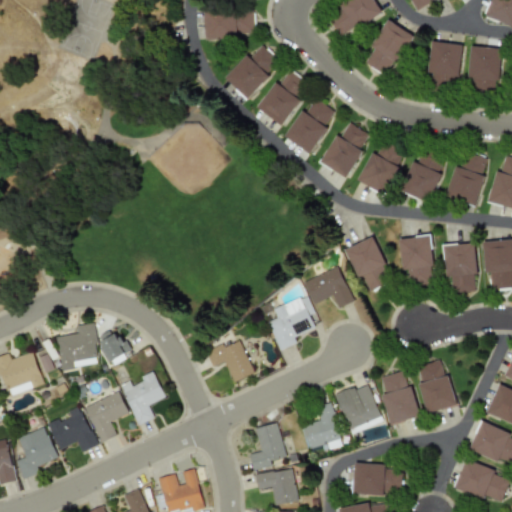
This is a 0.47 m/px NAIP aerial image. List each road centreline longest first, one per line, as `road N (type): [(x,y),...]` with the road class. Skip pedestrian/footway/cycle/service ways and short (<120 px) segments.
road 1 (residential): [(18,511),(210,425),(349,348)]
road 2 (residential): [(0,328),(55,299),(98,295),(122,303),(141,312),(174,351),(210,425)]
road 3 (residential): [(511,128),(430,121),(367,100),(290,12)]
